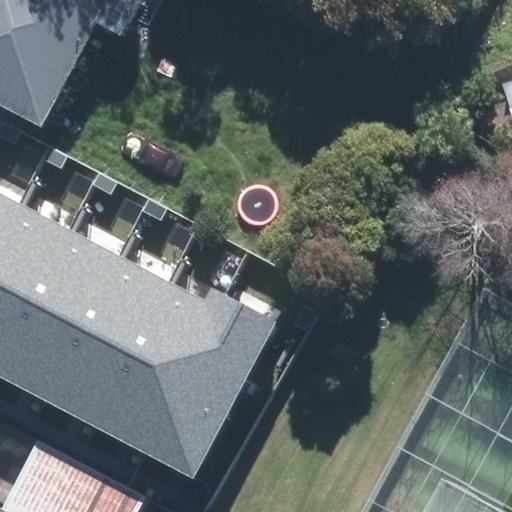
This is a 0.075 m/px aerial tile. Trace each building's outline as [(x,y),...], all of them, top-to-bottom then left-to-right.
[(0,0),(0,102),(50,128),(115,0),(0,0)] [(0,234),(16,203),(0,194),(0,234)] [(16,203),(0,234),(0,361),(69,230),(16,203)] [(69,230),(0,361),(0,377),(47,401),(122,258),(69,230)] [(122,258),(47,401),(96,427),(171,283),(122,258)] [(171,283),(96,427),(145,452),(229,295),(214,287),(206,302),(171,283)] [(229,295),(145,452),(193,478),(278,323),(229,295)] [(38,448),(5,508),(11,511),(148,511),(150,509),(38,448)]
